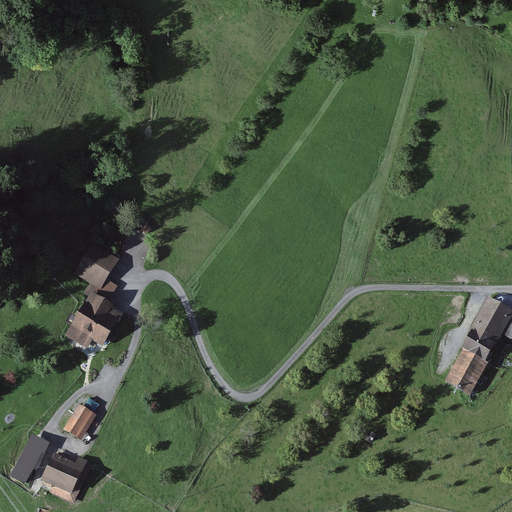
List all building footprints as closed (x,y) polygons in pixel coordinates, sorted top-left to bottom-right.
[(112,258),(92,244),(72,274),(88,286),(99,293),(119,262),(112,258)] [(123,317),(90,296),(64,337),(96,358),(123,317)] [(486,355),(511,318),(511,316),(487,299),(461,337),(468,343),(486,355)] [(481,363),(486,355),(468,343),(441,382),(467,401),(489,369),(481,363)] [(95,419),(78,407),(61,431),(78,443),(95,419)] [(42,455),(26,446),(8,478),(24,487),(42,455)] [(73,465),(54,455),(41,482),(73,498),(89,465),(76,459),(73,465)]
